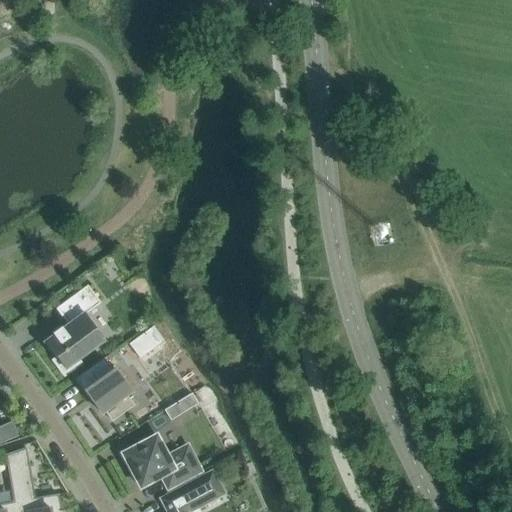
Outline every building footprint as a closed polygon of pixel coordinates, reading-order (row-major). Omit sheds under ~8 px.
[(44,344),(50,352),(50,351),(54,356),(54,357),(55,359),(52,361),(64,377),(81,364),(78,361),(92,351),(99,346),(91,335),(97,330),(85,315),(101,304),(88,286),(56,310),(57,312),(58,311),(69,326),(66,327),(67,328),(63,330),(62,329),(53,335),(55,337),(46,344),(45,343),(44,344)] [(102,415),(105,413),(106,415),(112,422),(123,414),(134,406),(127,396),(132,393),(116,370),(113,372),(104,359),(75,380),(93,404),(94,403),(102,415)] [(178,403),(185,413),(198,405),(192,395),(178,403)] [(11,422),(0,426),(0,443),(18,437),(11,422)] [(161,477),(168,490),(201,473),(188,447),(167,458),(157,438),(136,449),(135,446),(120,454),(128,469),(130,468),(141,488),(161,477)] [(5,456),(13,503),(14,503),(15,511),(64,511),(61,511),(58,495),(35,499),(26,449),(5,456)] [(223,495),(212,473),(161,500),(167,511),(198,511),(197,509),(205,504),(206,505),(223,495)] [(0,511),(15,511),(14,503),(13,503),(0,505),(0,511)]
